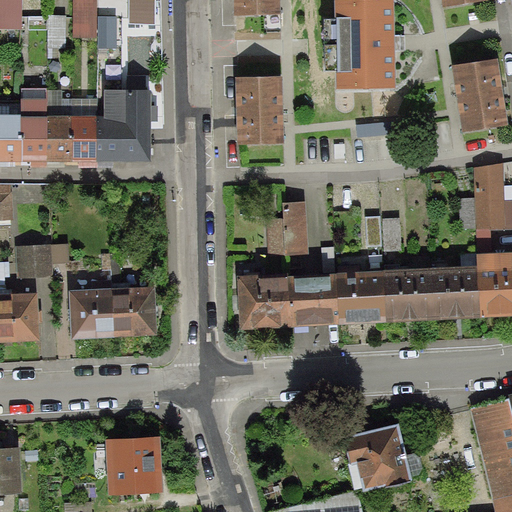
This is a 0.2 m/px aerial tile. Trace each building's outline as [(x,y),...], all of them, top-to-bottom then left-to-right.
[(0,0),(0,28),(21,28),(20,0),(0,0)] [(274,0),(227,0),(227,18),(274,18),(274,0)] [(482,0),(435,0),(437,13),(483,5),(482,0)] [(337,1),(337,87),(393,87),(393,49),(400,49),(400,35),(392,35),(392,1),(337,1)] [(46,46),(66,45),(65,13),(45,14),(46,46)] [(100,47),(118,47),(118,15),(100,15),(100,47)] [(493,61),(447,68),(457,136),(503,130),(493,61)] [(276,79),(230,80),(231,148),(277,148),(276,79)] [(23,156),(48,157),(48,119),(48,89),(23,89),(23,117),(23,156)] [(125,156),(151,156),(150,89),(124,90),(125,156)] [(97,155),(125,156),(124,90),(106,90),(107,111),(98,111),(98,117),(97,155)] [(0,156),(23,156),(23,117),(0,118),(0,156)] [(73,156),(97,155),(98,117),(75,118),(73,156)] [(48,157),(73,156),(75,118),(48,119),(48,157)] [(381,147),(357,148),(358,167),(382,166),(381,147)] [(469,198),(456,199),(456,234),(511,234),(511,203),(500,204),(497,167),(468,172),(469,198)] [(275,222),(262,222),(264,261),(277,260),(278,280),(307,279),(304,205),(275,206),(275,222)] [(396,222),(360,223),(361,262),(397,261),(396,222)] [(278,280),(230,282),(232,333),(511,322),(511,257),(468,259),(469,273),(307,279),(278,280)] [(112,280),(113,334),(152,333),(151,279),(112,280)] [(72,281),(74,335),(113,334),(112,280),(72,281)] [(0,287),(0,341),(35,340),(34,286),(0,287)] [(511,399),(503,401),(511,438),(511,399)] [(511,438),(503,401),(462,411),(488,504),(511,497),(511,438)] [(390,431),(335,443),(341,470),(350,467),(356,493),(357,497),(403,487),(390,431)] [(158,443),(101,446),(105,505),(161,502),(158,443)] [(26,452),(0,452),(0,501),(28,501),(26,452)] [(361,511),(357,497),(356,493),(267,511),(361,511)] [(511,511),(511,497),(488,504),(489,511),(511,511)]
